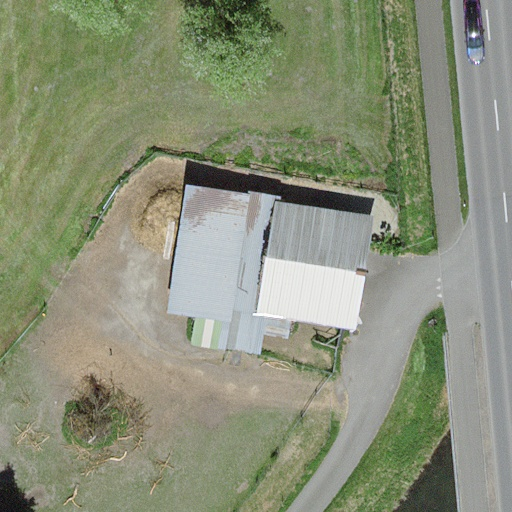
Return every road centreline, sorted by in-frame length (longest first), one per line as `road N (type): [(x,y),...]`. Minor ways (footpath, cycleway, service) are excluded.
road 1 (unclassified): [(438,281),(403,307),(353,443),(305,511)]
road 2 (primary): [(511,268),(486,0)]
